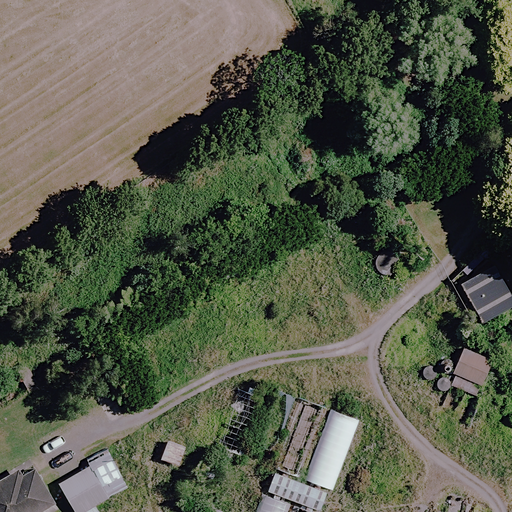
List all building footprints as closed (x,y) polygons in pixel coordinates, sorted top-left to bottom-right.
[(491,363),(461,350),(451,375),(481,387),(491,363)] [(265,396),(239,385),(214,448),(240,458),(265,396)] [(355,421),(328,410),(302,480),(329,490),(355,421)] [(185,449),(168,442),(161,461),(178,468),(185,449)] [(29,460),(0,475),(0,511),(51,511),(56,509),(29,460)] [(86,511),(109,499),(91,467),(57,485),(72,511),(86,511)] [(319,511),(326,495),(271,474),(264,492),(316,511),(319,511)] [(283,511),(285,507),(261,497),(255,511),(283,511)]
